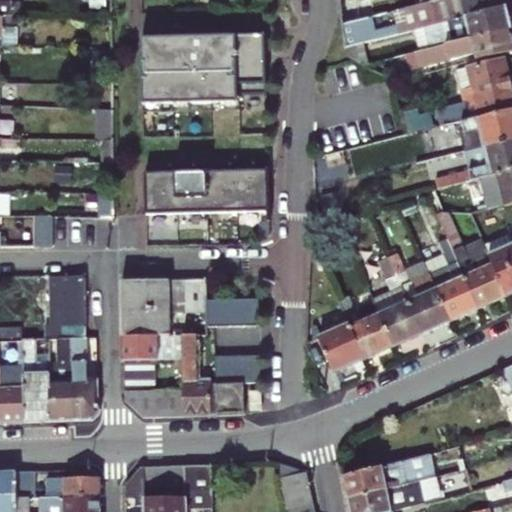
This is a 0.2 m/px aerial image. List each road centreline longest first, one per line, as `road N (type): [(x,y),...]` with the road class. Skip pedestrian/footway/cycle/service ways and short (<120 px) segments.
road 1 (residential): [(324,0),(302,91),(295,258)]
road 2 (residential): [(318,429),(511,344)]
road 3 (residential): [(114,448),(109,259)]
road 4 (residential): [(109,259),(295,258)]
road 5 (residential): [(295,258),(291,437)]
road 6 (residential): [(114,448),(291,437)]
